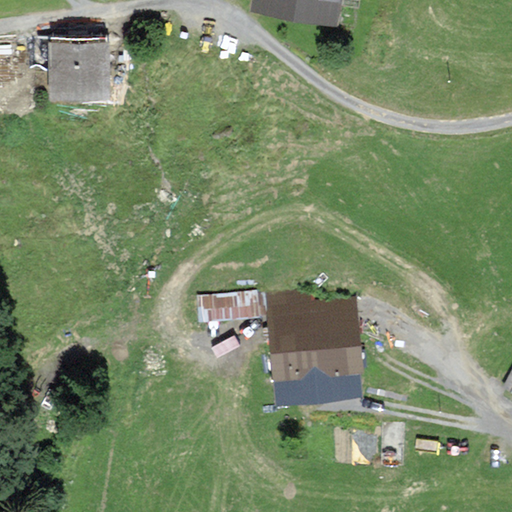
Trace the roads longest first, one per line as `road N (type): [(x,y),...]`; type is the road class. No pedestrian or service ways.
road 1 (track): [(511,118),(438,126),(368,111),(224,10),(190,0)]
road 2 (track): [(305,407),(374,405),(511,433)]
road 3 (track): [(187,0),(0,26)]
